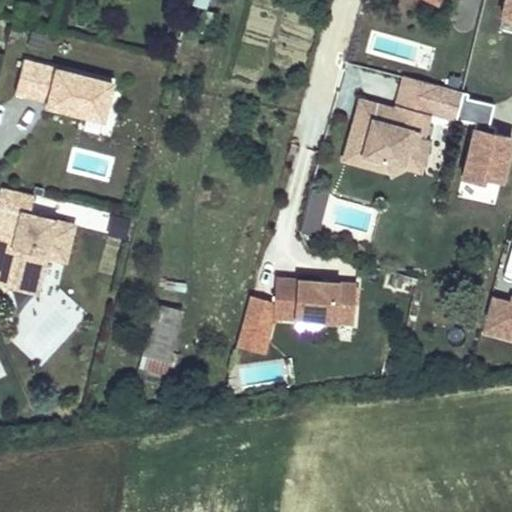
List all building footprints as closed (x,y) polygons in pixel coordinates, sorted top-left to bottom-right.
[(511,0),(506,0),(503,14),(511,16),(511,0)] [(104,120),(114,83),(25,60),(17,92),(49,100),(48,106),(75,113),(76,109),(84,111),(83,115),(104,120)] [(376,103),(359,99),(349,136),(365,140),(361,154),(383,161),(390,171),(401,165),(420,171),(429,139),(416,135),(421,120),(427,122),(431,106),(457,113),(463,91),(404,75),(395,109),(389,107),(388,112),(380,110),(376,103)] [(469,93),(463,91),(457,113),(455,124),(474,129),(462,177),(482,181),(484,176),(501,181),(511,137),(494,133),(495,126),(488,125),(494,104),(468,98),(469,93)] [(388,112),(389,107),(376,103),(380,110),(388,112)] [(383,161),(361,154),(365,140),(349,136),(343,158),(390,171),(383,161)] [(319,223),(327,194),(312,190),(305,219),(319,223)] [(65,260),(74,225),(0,206),(0,224),(17,229),(11,252),(1,258),(0,258),(0,280),(5,289),(9,286),(27,275),(40,279),(46,256),(65,260)] [(125,238),(130,220),(114,215),(109,234),(125,238)] [(316,235),(319,223),(305,219),(301,231),(316,235)] [(11,252),(17,229),(0,224),(0,238),(5,240),(1,258),(11,252)] [(36,293),(40,279),(27,275),(9,286),(36,293)] [(356,284),(275,278),(274,302),(249,296),(236,344),(250,348),(253,339),(265,342),(273,316),(353,322),(356,284)] [(511,296),(510,301),(490,297),(481,330),(511,337),(511,296)] [(169,360),(182,310),(156,303),(143,354),(169,360)] [(263,351),(265,342),(253,339),(250,348),(263,351)] [(167,371),(169,360),(143,354),(140,364),(167,371)]
